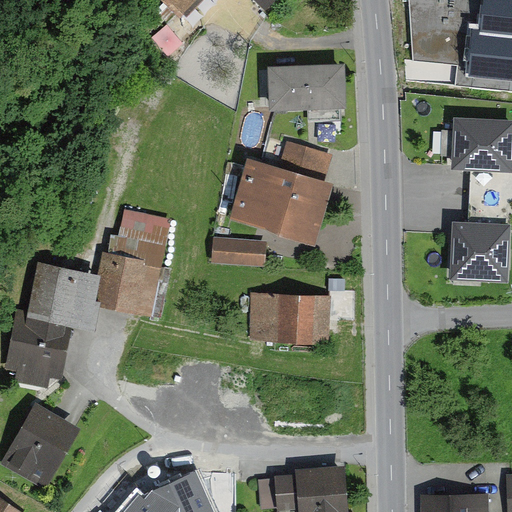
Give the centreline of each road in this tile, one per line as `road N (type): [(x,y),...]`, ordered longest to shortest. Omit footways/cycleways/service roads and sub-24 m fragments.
road 1 (unclassified): [(389,453),(163,438),(103,387),(113,336)]
road 2 (tertiary): [(387,321),(373,0)]
road 3 (tertiary): [(389,453),(387,321)]
road 4 (unclassified): [(387,321),(511,314)]
